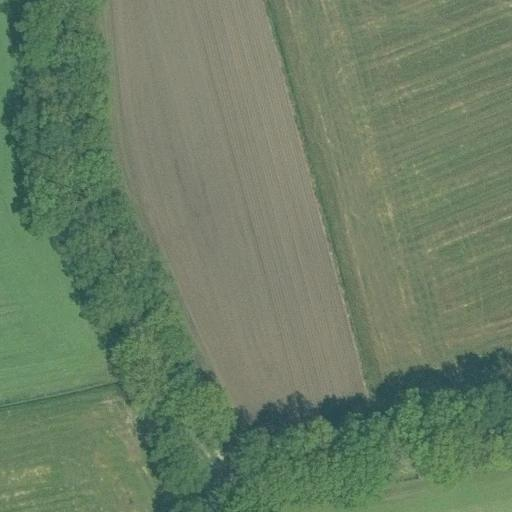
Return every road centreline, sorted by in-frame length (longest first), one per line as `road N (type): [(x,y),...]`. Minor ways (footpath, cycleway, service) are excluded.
road 1 (unclassified): [(220,499),(89,222),(68,126),(59,0)]
road 2 (unclassified): [(220,499),(511,438)]
